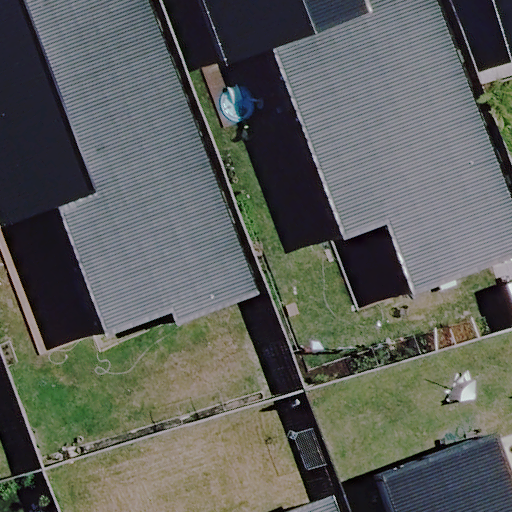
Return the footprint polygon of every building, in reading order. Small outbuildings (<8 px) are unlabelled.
[(0,0),(0,212),(41,197),(88,324),(153,299),(160,318),(238,289),(130,0),(0,0)] [(191,0),(213,59),(257,43),(328,232),(375,214),(403,289),(511,248),(511,242),(421,0),(191,0)] [(511,0),(480,0),(500,62),(511,58),(511,0)] [(510,511),(481,432),(369,473),(383,511),(510,511)] [(322,511),(317,495),(270,511),(322,511)]
